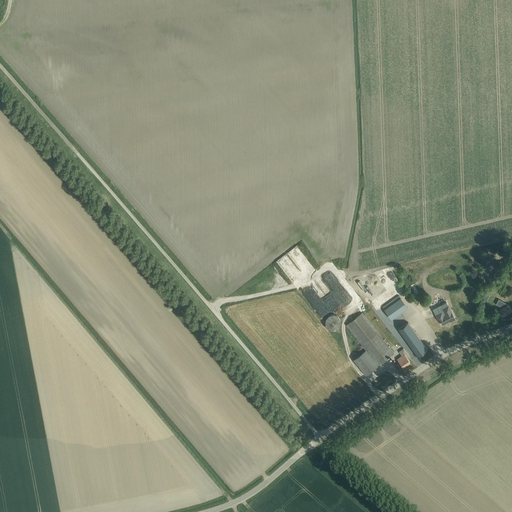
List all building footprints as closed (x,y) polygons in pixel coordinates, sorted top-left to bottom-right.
[(382,307),(391,319),(407,308),(398,296),(382,307)] [(496,304),(501,308),(498,309),(502,315),(511,310),(507,304),(499,299),(496,304)] [(455,319),(449,308),(448,306),(441,309),(442,311),(434,315),(436,319),(439,317),(442,324),(451,320),(451,321),(455,319)] [(354,359),(366,375),(394,353),(362,313),(346,325),(366,350),(354,359)] [(326,326),(327,327),(327,328),(328,328),(328,329),(329,329),(330,330),(331,330),(332,330),(333,330),(334,330),(335,330),(336,330),(337,329),(338,329),(338,328),(339,328),(339,327),(340,327),(340,326),(340,325),(341,324),(341,323),(341,322),(341,321),(341,320),(340,320),(340,319),(340,318),(339,318),(339,317),(338,316),(337,316),(336,315),(335,315),(334,315),(333,315),(332,315),(331,315),(330,315),(329,316),(328,316),(328,317),(327,317),(327,318),(326,318),(326,319),(326,320),(325,320),(325,321),(325,322),(325,323),(325,324),(326,325),(326,326)] [(396,326),(417,356),(427,349),(406,319),(396,326)] [(397,359),(403,367),(410,362),(404,354),(407,353),(403,348),(399,352),(402,356),(397,359)]
